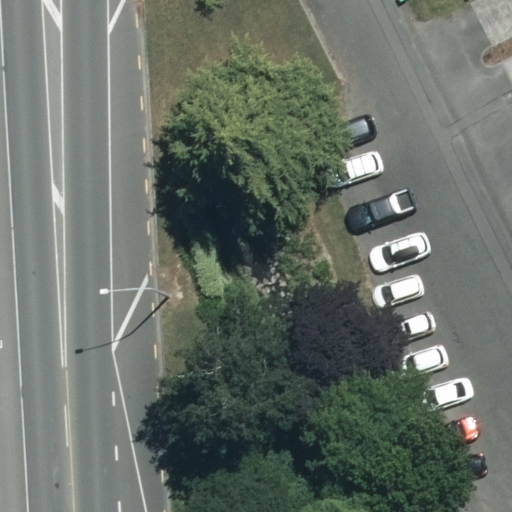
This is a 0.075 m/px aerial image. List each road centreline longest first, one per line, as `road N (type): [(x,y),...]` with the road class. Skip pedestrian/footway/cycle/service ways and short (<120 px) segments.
road 1 (secondary): [(49,0),(72,511)]
road 2 (residential): [(511,372),(346,0)]
